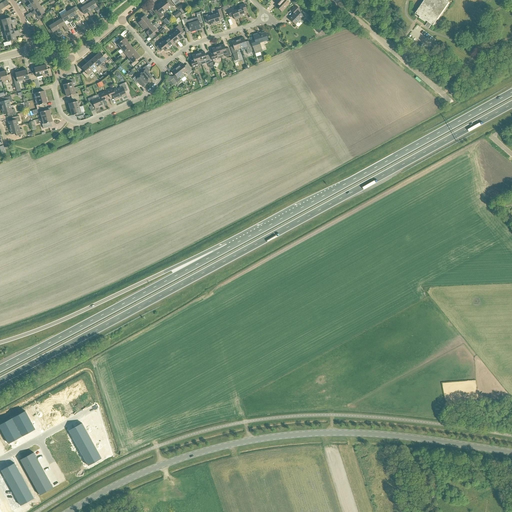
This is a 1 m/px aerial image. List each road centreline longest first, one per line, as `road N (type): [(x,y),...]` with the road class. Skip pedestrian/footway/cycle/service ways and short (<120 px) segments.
road 1 (trunk): [(0,381),(511,104)]
road 2 (secondary): [(68,511),(162,464),(280,435),(357,432),(511,452)]
road 3 (trunk): [(511,92),(228,247)]
road 4 (trunk): [(228,247),(0,368)]
road 5 (trunk): [(228,247),(0,342)]
road 6 (residential): [(71,58),(72,71),(58,77),(55,92),(61,113),(75,123),(137,98),(161,80),(164,66)]
road 7 (unclassified): [(445,97),(334,0)]
